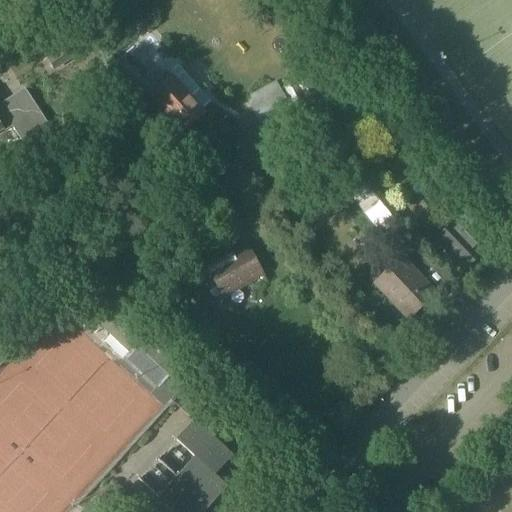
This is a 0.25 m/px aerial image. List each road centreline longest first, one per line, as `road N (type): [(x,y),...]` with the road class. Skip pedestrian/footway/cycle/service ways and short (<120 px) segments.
road 1 (unclassified): [(290,511),(511,281)]
road 2 (unknown): [(231,165),(436,358)]
road 3 (unknown): [(383,486),(511,357)]
